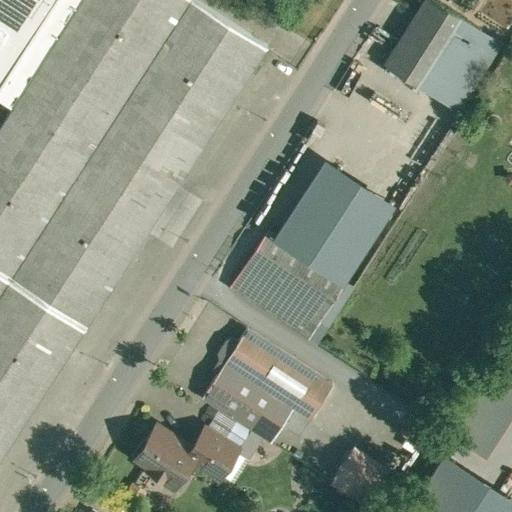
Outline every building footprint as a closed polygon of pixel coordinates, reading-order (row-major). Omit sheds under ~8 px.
[(0,126),(0,458),(268,44),(199,0),(81,0),(13,106),(2,123),(0,126)] [(0,0),(0,98),(13,106),(81,0),(0,0)] [(501,39),(440,0),(422,0),(383,61),(457,108),(501,39)] [(392,200),(325,157),(274,234),(341,278),(392,200)] [(274,234),(268,230),(231,287),(314,341),(351,284),(341,278),(274,234)] [(118,320),(91,357),(100,363),(126,326),(118,320)] [(332,382),(247,327),(238,340),(234,338),(227,339),(220,351),(221,358),(225,361),(293,405),(282,422),(299,433),(332,382)] [(511,411),(511,330),(451,427),(487,450),(511,411)] [(293,405),(225,361),(203,395),(271,439),(282,422),(293,405)] [(192,445),(157,422),(136,454),(148,462),(149,469),(168,481),(178,465),(185,470),(192,458),(220,475),(239,447),(205,425),(192,445)] [(355,444),(332,479),(367,502),(389,467),(355,444)] [(409,511),(511,511),(511,494),(436,449),(401,507),(409,511)]
